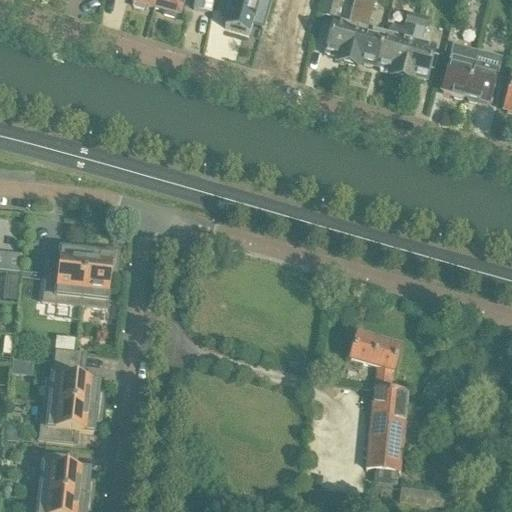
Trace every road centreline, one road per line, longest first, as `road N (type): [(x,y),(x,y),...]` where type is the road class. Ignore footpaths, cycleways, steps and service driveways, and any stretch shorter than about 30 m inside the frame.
road 1 (unclassified): [(511,158),(0,8)]
road 2 (residential): [(147,211),(114,511)]
road 3 (residential): [(0,188),(147,211)]
